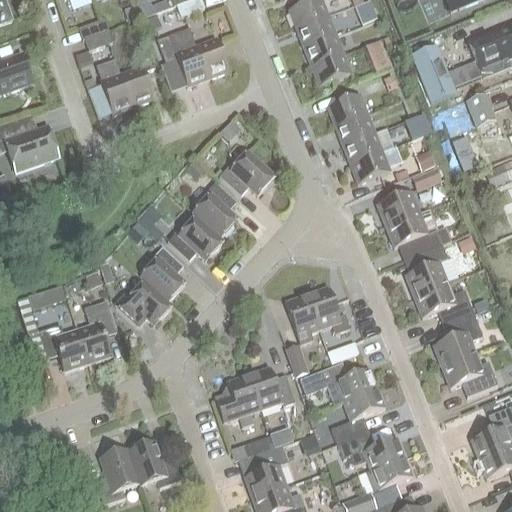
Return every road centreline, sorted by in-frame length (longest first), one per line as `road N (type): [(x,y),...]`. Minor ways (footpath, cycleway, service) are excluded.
road 1 (residential): [(271,95),(120,152),(88,140),(41,0)]
road 2 (residential): [(456,511),(352,247),(304,223)]
road 3 (residential): [(164,366),(304,223)]
road 4 (residential): [(0,439),(111,398),(164,366)]
road 5 (residential): [(217,511),(164,366)]
road 6 (residential): [(304,223),(306,185),(271,95)]
